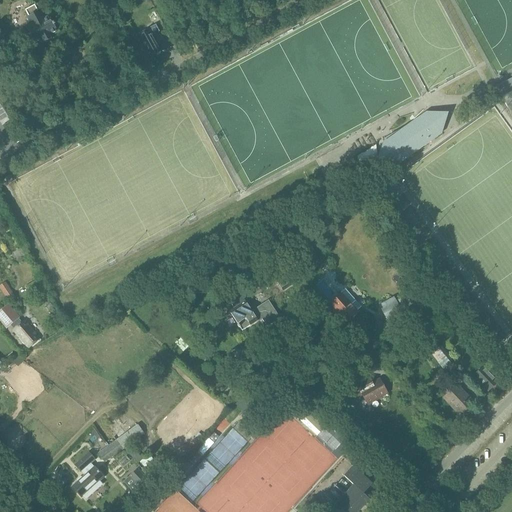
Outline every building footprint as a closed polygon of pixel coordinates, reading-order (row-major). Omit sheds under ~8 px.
[(32,38),(35,44),(42,41),(43,43),(45,42),(45,43),(51,39),(51,38),(53,37),(52,35),(58,32),(55,25),(56,25),(54,22),(53,23),(50,16),(44,19),(40,11),(38,11),(35,5),(25,10),(29,16),(27,17),(32,26),(27,29),(30,35),(29,36),(31,38),(32,38)] [(133,46),(140,42),(133,29),(126,33),(133,46)] [(167,49),(158,32),(145,39),(154,56),(167,49)] [(511,78),(496,87),(502,97),(507,94),(510,99),(505,102),(511,113),(511,112),(511,78)] [(486,93),(489,99),(494,96),(491,90),(490,90),(486,93)] [(409,131),(406,128),(384,144),(381,155),(382,160),(384,162),(386,163),(398,163),(441,133),(444,122),(444,119),(443,116),(441,115),(439,114),(427,114),(409,131)] [(294,243),(290,237),(284,241),(288,247),(294,243)] [(276,244),(283,255),(287,252),(280,241),(276,244)] [(277,282),(283,292),(300,281),(293,271),(277,282)] [(11,290),(6,283),(0,287),(7,299),(14,295),(11,290)] [(346,325),(358,315),(356,313),(362,308),(346,290),(335,299),(337,300),(329,307),(336,314),(335,315),(336,316),(337,316),(346,325)] [(280,319),(268,301),(251,311),(242,297),(231,304),(234,309),(229,312),(238,325),(237,326),(238,329),(239,328),(242,332),(261,319),(267,328),(280,319)] [(387,320),(402,311),(394,297),(381,304),(383,308),(381,310),(387,320)] [(430,300),(426,302),(420,305),(425,314),(431,311),(435,308),(430,300)] [(24,321),(22,323),(19,319),(21,317),(10,304),(0,311),(0,320),(7,329),(11,326),(14,329),(13,330),(29,348),(40,339),(24,321)] [(411,324),(413,326),(418,335),(442,322),(436,310),(411,324)] [(57,328),(54,330),(57,334),(66,328),(66,323),(61,317),(57,320),(58,322),(57,322),(57,328)] [(418,335),(413,326),(404,331),(409,340),(418,335)] [(449,377),(458,370),(435,341),(426,348),(449,377)] [(497,382),(483,367),(471,379),(482,390),(484,388),(487,392),(497,382)] [(458,370),(452,376),(460,384),(466,379),(458,370)] [(387,394),(379,380),(372,384),(368,378),(352,387),(358,399),(362,396),(367,405),(387,394)] [(315,387),(320,395),(329,389),(324,381),(315,387)] [(474,404),(465,394),(464,395),(455,386),(442,398),(459,416),(463,412),(464,413),(474,404)] [(349,441),(334,427),(335,426),(330,422),(331,421),(306,399),(296,410),(302,415),(308,410),(326,427),(322,432),(325,434),(320,440),(337,455),(338,454),(340,456),(344,452),(346,454),(355,444),(350,440),(349,441)] [(239,423),(236,426),(242,432),(245,428),(239,423)] [(137,426),(116,441),(122,450),(144,435),(137,426)] [(249,436),(253,440),(261,431),(257,427),(249,436)] [(196,446),(200,441),(195,438),(191,442),(196,446)] [(116,441),(108,447),(114,455),(122,450),(116,441)] [(114,455),(108,447),(98,454),(104,463),(114,455)] [(85,476),(72,487),(81,497),(82,496),(86,500),(103,485),(101,482),(105,478),(95,466),(94,467),(91,464),(95,460),(88,453),(74,465),(80,473),(82,472),(85,476)] [(149,454),(140,462),(145,468),(154,461),(149,454)] [(353,468),(345,477),(354,485),(346,494),(336,505),(343,511),(357,511),(369,500),(362,495),(371,485),(353,468)] [(155,489),(140,472),(133,479),(143,491),(146,488),(150,493),(155,489)]
